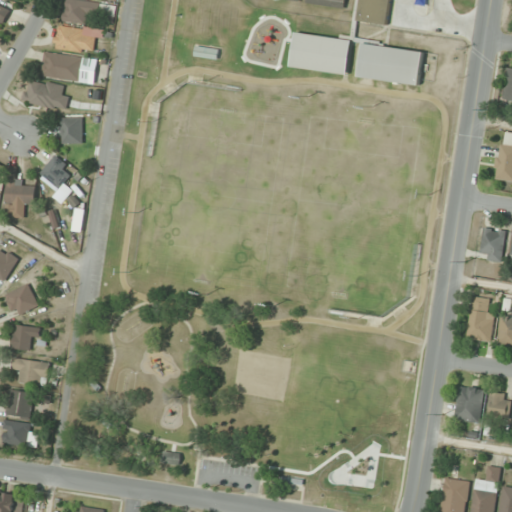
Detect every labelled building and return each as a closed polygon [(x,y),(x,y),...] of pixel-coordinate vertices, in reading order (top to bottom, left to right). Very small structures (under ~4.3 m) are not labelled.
[(117,5),(80,0),(66,0),(64,21),(87,24),(88,13),(116,17),(117,5)] [(307,0),(308,2),(346,9),(347,0),(307,0)] [(361,0),(359,20),(390,24),(393,0),(361,0)] [(0,30),(1,30),(11,9),(0,3),(0,30)] [(56,48),(94,54),(96,37),(104,38),(106,31),(59,24),(56,48)] [(353,39),(296,32),(292,68),(349,74),(353,39)] [(421,85),(425,51),(364,43),(359,78),(421,85)] [(220,49),(195,46),(194,56),(219,59),(220,49)] [(95,83),(98,58),(45,52),(42,76),(95,83)] [(65,85),(28,79),(24,103),(67,109),(69,95),(63,94),(65,85)] [(83,143),(83,117),(62,117),(62,143),(83,143)] [(497,179),(511,181),(511,132),(502,132),(497,179)] [(41,174),(60,189),(75,171),(56,155),(41,174)] [(25,186),(25,178),(7,178),(7,204),(36,204),(36,186),(25,186)] [(507,230),(485,228),(482,259),(504,261),(507,230)] [(16,317),(40,306),(30,283),(5,295),(16,317)] [(490,299),(473,297),(469,337),(493,339),(495,319),(488,318),(490,299)] [(499,344),(511,345),(511,316),(502,316),(499,344)] [(32,337),(40,338),(41,327),(15,324),(13,347),(30,349),(32,337)] [(21,371),(20,383),(48,386),(51,362),(15,358),(13,370),(21,371)] [(480,423),(486,390),(460,385),(455,419),(480,423)] [(30,419),(35,393),(14,389),(9,415),(30,419)] [(511,403),(511,395),(491,392),(488,415),(510,419),(511,403)] [(27,446),(31,424),(7,419),(3,442),(27,446)] [(181,453),(164,451),(162,463),(180,465),(181,453)] [(472,511),(496,511),(502,467),(489,466),(488,477),(477,475),(472,511)] [(466,511),(471,481),(446,478),(440,511),(466,511)] [(511,511),(511,486),(504,486),(500,511),(511,511)] [(0,511),(24,511),(27,495),(0,492),(0,511)]
